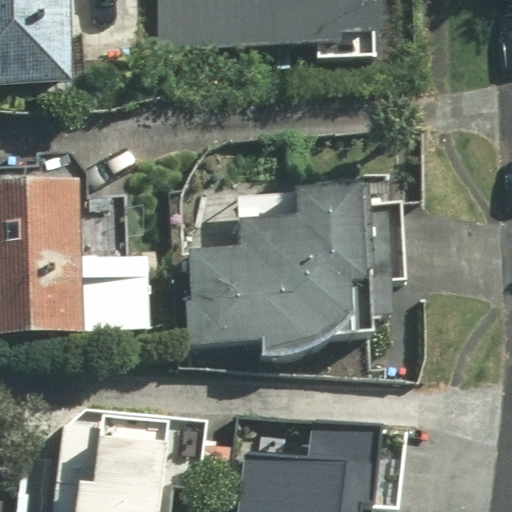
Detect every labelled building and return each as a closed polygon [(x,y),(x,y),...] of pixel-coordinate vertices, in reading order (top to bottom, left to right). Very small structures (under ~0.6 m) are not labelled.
[(0,0),(0,94),(68,96),(69,0),(0,0)] [(373,69),(375,0),(155,0),(153,54),(315,60),(315,66),(373,69)] [(88,162),(36,162),(36,173),(0,173),(0,351),(86,351),(86,338),(141,338),(141,267),(123,267),(123,207),(88,207),(88,162)] [(364,212),(239,207),(235,257),(188,253),(179,355),(263,362),(262,376),(263,376),(267,376),(271,376),(275,376),(279,376),(283,376),(286,375),(290,375),(294,374),(298,373),(302,372),(306,371),(310,370),(313,368),(317,367),(321,365),(324,363),(328,362),(331,360),(335,357),(338,355),(341,353),(368,352),(364,212)] [(322,431),(320,470),(244,465),(240,511),(399,511),(404,436),(322,431)] [(149,511),(154,444),(54,437),(48,511),(149,511)]
